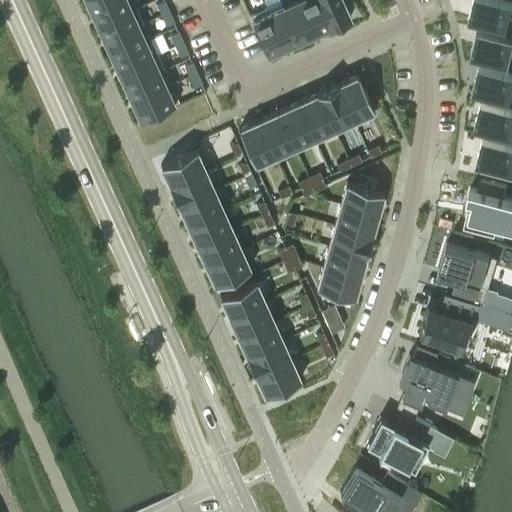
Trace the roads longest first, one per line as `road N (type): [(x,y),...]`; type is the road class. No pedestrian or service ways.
road 1 (residential): [(412,17),(425,69),(423,123),(389,284),(311,452),(275,469)]
road 2 (tertiary): [(169,353),(11,0)]
road 3 (residential): [(412,17),(247,93),(205,0)]
road 4 (tertiary): [(169,353),(218,496)]
road 5 (tertiary): [(238,487),(169,353)]
